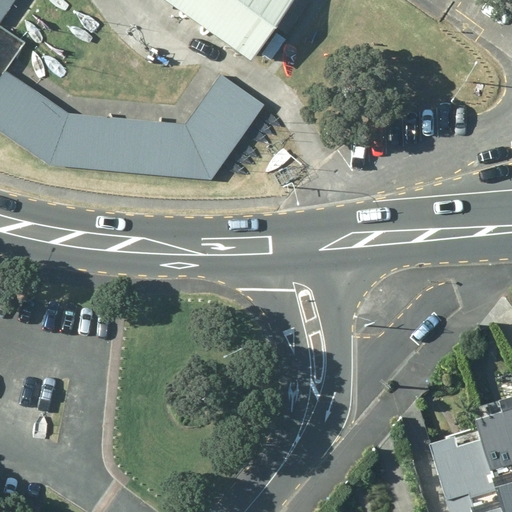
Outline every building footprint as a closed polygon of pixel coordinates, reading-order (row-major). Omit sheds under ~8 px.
[(0,0),(0,22),(14,0),(0,0)] [(144,0),(239,66),(284,0),(144,0)] [(63,115),(0,71),(0,136),(45,167),(207,181),(260,106),(215,76),(180,127),(63,115)] [(494,494),(511,488),(511,397),(495,403),(499,415),(470,424),(473,433),(494,494)] [(499,511),(494,494),(473,433),(427,446),(446,511),(499,511)] [(499,511),(511,511),(511,488),(494,494),(499,511)]
